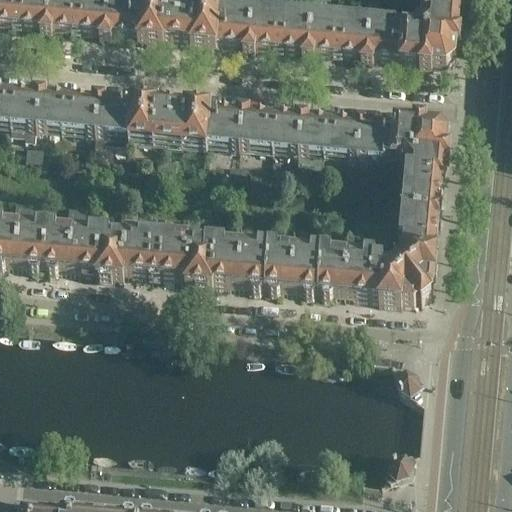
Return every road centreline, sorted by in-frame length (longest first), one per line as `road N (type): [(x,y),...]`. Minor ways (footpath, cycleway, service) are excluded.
road 1 (residential): [(0,68),(494,111)]
road 2 (residential): [(465,342),(0,299)]
road 3 (tertiary): [(494,111),(465,342)]
road 4 (tertiary): [(465,342),(446,511)]
road 5 (residential): [(0,496),(164,511)]
